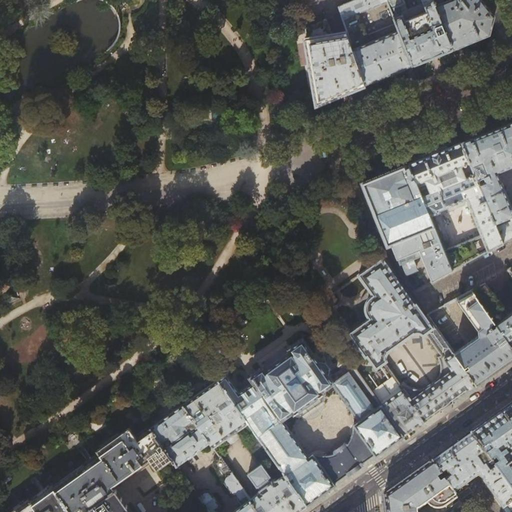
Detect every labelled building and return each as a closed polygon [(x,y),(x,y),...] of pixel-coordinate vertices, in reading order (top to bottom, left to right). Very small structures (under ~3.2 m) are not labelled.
[(347,31),(365,83),(405,67),(413,64),(387,0),(351,0),(338,5),(347,31)] [(387,0),(413,64),(431,57),(453,48),(433,0),(422,0),(424,2),(408,8),(404,0),(387,0)] [(433,0),(453,48),(462,44),(490,33),(494,15),(482,0),(433,0)] [(365,83),(347,31),(332,34),(326,19),(315,23),(305,27),(306,37),(305,38),(318,102),(344,92),(365,83)] [(462,141),(504,242),(511,237),(511,206),(511,207),(496,171),(511,164),(511,120),(508,122),(508,123),(485,132),(471,137),(462,141)] [(409,163),(430,214),(439,210),(438,209),(443,207),(448,205),(448,206),(448,207),(449,208),(450,208),(451,208),(452,208),(463,204),(464,203),(464,202),(465,201),(464,201),(464,200),(464,199),(467,197),(470,204),(469,204),(482,235),(444,250),(452,269),(478,256),(504,242),(462,141),(435,152),(409,163)] [(444,250),(430,214),(409,163),(404,165),(389,171),(387,171),(388,171),(385,173),(379,175),(379,174),(378,175),(363,182),(388,244),(397,256),(398,255),(400,261),(401,261),(406,273),(419,268),(414,256),(422,253),(433,280),(435,278),(452,269),(444,250)] [(462,394),(477,384),(455,352),(429,316),(427,318),(416,303),(415,304),(382,257),(359,273),(373,293),(372,294),(371,295),(370,296),(370,297),(369,297),(368,299),(368,300),(367,301),(367,302),(367,303),(366,304),(366,305),(366,307),(366,308),(367,310),(367,311),(367,312),(368,313),(368,314),(368,315),(369,316),(369,317),(349,331),(366,354),(367,353),(376,366),(384,360),(386,359),(386,358),(385,357),(385,355),(386,354),(386,353),(386,352),(387,351),(388,350),(389,349),(394,346),(395,345),(407,337),(408,336),(414,332),(415,331),(416,331),(417,331),(418,331),(419,331),(420,331),(421,331),(421,332),(422,332),(423,332),(423,333),(425,332),(441,355),(438,357),(438,358),(439,359),(439,361),(440,363),(440,364),(440,367),(441,368),(440,370),(440,371),(440,373),(439,375),(438,377),(438,378),(437,379),(435,381),(436,382),(428,387),(427,386),(425,388),(423,388),(422,388),(420,388),(418,388),(416,388),(414,388),(413,387),(411,386),(409,386),(408,385),(407,384),(406,383),(404,382),(404,381),(401,383),(404,388),(381,404),(403,435),(427,418),(447,404),(462,394)] [(485,282),(473,289),(511,344),(511,311),(508,314),(494,294),(496,293),(490,285),(488,287),(485,282)] [(15,287),(4,292),(10,304),(21,299),(15,287)] [(479,335),(455,352),(477,384),(496,369),(511,358),(511,344),(473,289),(457,298),(479,328),(479,335)] [(218,379),(249,422),(257,433),(270,452),(286,474),(307,504),(336,484),(335,483),(348,473),(349,475),(355,470),(363,464),(362,463),(375,454),(376,455),(403,435),(381,404),(355,367),(334,382),(333,380),(329,375),(330,375),(329,374),(329,372),(330,371),(330,370),(330,368),(331,368),(325,361),(324,361),(322,361),(321,361),(319,361),(318,360),(315,355),(314,353),(313,352),(311,350),(304,340),(305,340),(303,338),(301,339),(301,340),(291,347),(291,346),(289,348),(290,350),(291,350),(292,351),(266,370),(265,368),(263,366),(261,367),(262,368),(252,375),(252,374),(249,376),(251,378),(253,381),(240,390),(239,389),(238,390),(228,375),(227,372),(225,374),(220,378),(220,377),(218,379)] [(46,363),(44,358),(36,363),(38,368),(46,363)] [(179,399),(210,442),(213,447),(226,438),(227,437),(235,431),(235,432),(237,431),(237,430),(249,422),(218,379),(214,374),(179,399)] [(146,422),(150,427),(172,458),(177,465),(210,442),(179,399),(179,398),(146,422)] [(511,403),(501,412),(511,426),(511,403)] [(488,421),(471,433),(511,490),(511,426),(501,412),(488,421)] [(210,511),(209,511),(131,511),(115,489),(115,488),(151,462),(156,469),(172,458),(150,427),(135,438),(128,427),(96,450),(99,454),(53,486),(52,484),(29,500),(28,498),(8,511),(81,511),(83,511),(82,511),(210,511)] [(258,461),(270,452),(257,433),(245,442),(249,448),(248,449),(253,455),(254,455),(258,461)] [(432,461),(455,492),(478,476),(481,478),(484,482),(503,509),(504,508),(507,511),(511,511),(511,490),(471,433),(454,446),(432,461)] [(198,495),(210,511),(260,511),(251,499),(221,457),(214,462),(213,465),(223,479),(223,481),(234,497),(238,494),(245,503),(231,511),(218,511),(217,509),(221,506),(210,490),(205,490),(198,495)] [(458,497),(455,492),(432,461),(400,484),(383,496),(385,511),(409,511),(418,507),(420,510),(421,510),(422,511),(439,511),(456,499),(456,498),(458,497)] [(260,490),(260,491),(261,492),(251,499),(260,511),(296,511),(298,511),(307,504),(286,474),(276,481),(276,480),(275,480),(274,480),(275,479),(272,474),(270,475),(262,464),(248,473),(257,486),(258,486),(261,490),(260,490)]
